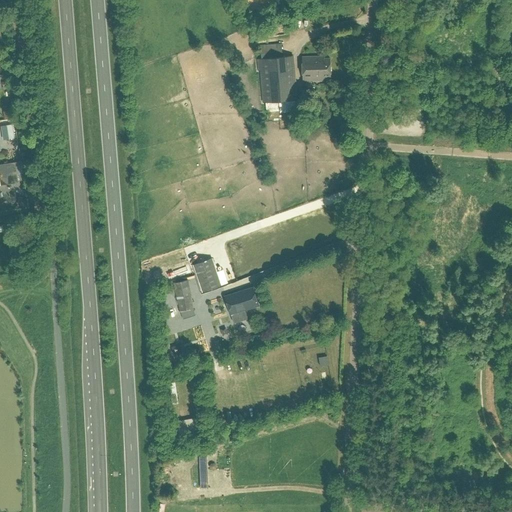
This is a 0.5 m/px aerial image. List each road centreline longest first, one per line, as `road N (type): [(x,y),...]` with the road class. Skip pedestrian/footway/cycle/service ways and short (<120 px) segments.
road 1 (primary): [(132,511),(96,0)]
road 2 (primary): [(65,0),(100,511)]
road 3 (unclassified): [(344,511),(371,0)]
